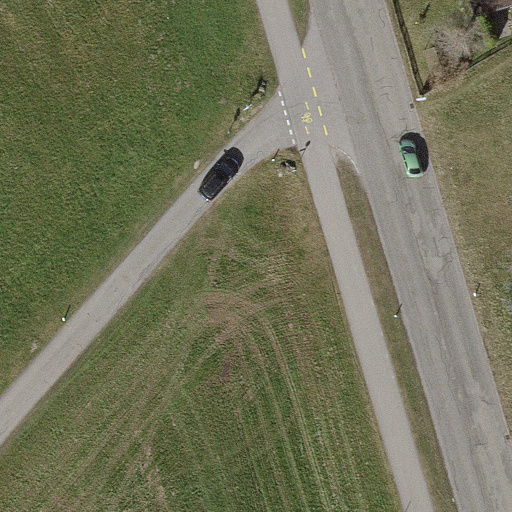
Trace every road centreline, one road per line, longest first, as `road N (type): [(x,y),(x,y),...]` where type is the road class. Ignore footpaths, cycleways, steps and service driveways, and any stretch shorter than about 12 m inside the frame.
road 1 (unclassified): [(368,62),(244,151),(0,427)]
road 2 (tertiary): [(499,511),(368,62)]
